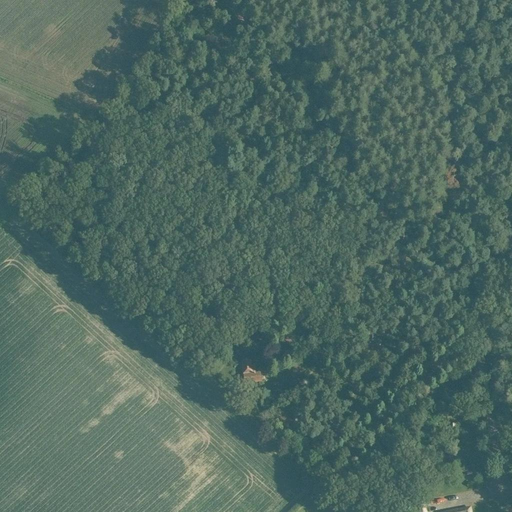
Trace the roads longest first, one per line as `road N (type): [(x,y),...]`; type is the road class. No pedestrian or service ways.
road 1 (track): [(475,338),(440,272),(360,188),(227,0)]
road 2 (unclassified): [(509,511),(480,370),(482,332),(511,236)]
road 3 (track): [(281,511),(475,338)]
